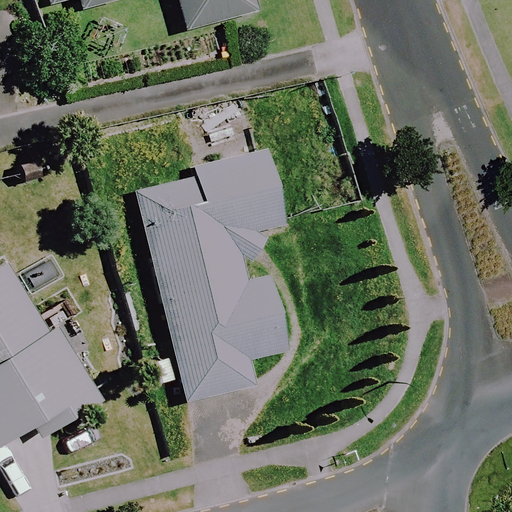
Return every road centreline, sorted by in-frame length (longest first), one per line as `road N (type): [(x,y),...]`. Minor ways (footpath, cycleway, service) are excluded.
road 1 (residential): [(511,315),(410,0)]
road 2 (tertiary): [(422,508),(431,464),(452,426),(484,396),(511,385)]
